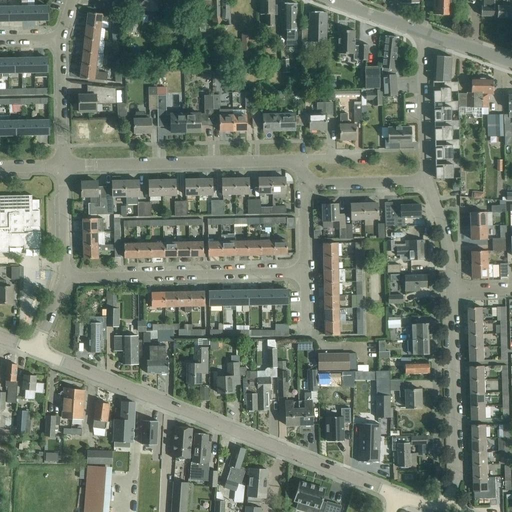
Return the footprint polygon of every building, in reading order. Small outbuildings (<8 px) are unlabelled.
[(98,0),(99,0),(96,8),(94,7),(93,9),(110,9),(112,0),(98,0)] [(137,0),(136,7),(144,7),(144,9),(157,11),(158,0),(137,0)] [(231,26),(230,8),(229,0),(202,0),(203,6),(212,5),(213,27),(231,26)] [(274,14),(276,14),(276,6),(274,6),(274,0),(260,0),(261,7),(261,14),(266,14),(266,26),(274,26),(274,14)] [(434,9),(434,15),(451,15),(451,0),(433,0),(433,9),(434,9)] [(503,0),(481,0),(481,16),(497,16),(497,18),(511,17),(511,5),(502,6),(502,0),(504,0),(503,0)] [(35,6),(28,7),(28,1),(21,1),(22,7),(22,21),(35,21),(35,6)] [(285,30),(288,30),(288,41),(300,40),(300,29),(297,29),(297,13),(297,3),(285,3),(285,13),(285,30)] [(35,6),(35,21),(48,20),(48,6),(35,6)] [(0,21),(9,21),(8,7),(0,7),(0,21)] [(22,21),(22,7),(8,7),(9,21),(22,21)] [(326,42),(327,22),(327,12),(310,12),(309,29),(302,29),(302,42),(326,42)] [(88,13),(86,26),(100,28),(101,21),(106,22),(107,15),(88,13)] [(205,33),(203,13),(192,13),(193,33),(205,33)] [(100,28),(86,26),(85,39),(98,40),(100,28)] [(355,31),(339,30),(338,54),(353,54),(353,60),(359,60),(368,61),(368,45),(359,44),(359,46),(354,46),(355,31)] [(242,34),(243,58),(251,58),(250,34),(242,34)] [(382,73),(383,96),(397,95),(396,75),(395,75),(395,73),(395,68),(395,66),(398,37),(385,36),(382,73)] [(85,39),(83,52),(97,53),(98,40),(85,39)] [(239,39),(228,39),(229,56),(240,55),(239,39)] [(83,52),(82,65),(95,66),(97,53),(83,52)] [(451,82),(452,57),(435,56),(434,81),(433,81),(451,82)] [(8,59),(0,58),(0,73),(8,73),(8,59)] [(21,58),(8,59),(8,73),(21,73),(21,58)] [(34,72),(34,58),(21,58),(21,73),(34,72)] [(34,58),(34,72),(48,72),(47,58),(34,58)] [(95,66),(82,65),(80,78),(107,81),(108,73),(95,72),(95,66)] [(365,67),(366,89),(380,89),(379,67),(365,67)] [(459,101),(459,111),(459,119),(464,119),(466,115),(472,115),(474,118),(482,118),(483,108),(482,78),(472,78),(471,93),(467,93),(467,94),(458,93),(459,101)] [(482,78),(483,108),(488,108),(489,94),(493,94),(493,79),(482,78)] [(433,81),(433,83),(434,83),(434,82),(444,82),(444,88),(440,88),(440,91),(433,91),(434,103),(445,102),(451,102),(451,101),(451,92),(458,92),(458,84),(450,84),(451,82),(433,81)] [(79,112),(96,112),(96,104),(116,104),(116,88),(92,86),(92,95),(79,95),(79,112)] [(157,109),(157,96),(157,88),(148,88),(148,110),(157,109)] [(383,105),(382,89),(374,89),(374,92),(367,92),(367,99),(374,99),(374,105),(383,105)] [(204,114),(185,114),(185,132),(200,132),(200,126),(214,125),(213,110),(220,109),(220,95),(213,95),(213,108),(204,109),(204,114)] [(166,96),(157,96),(157,109),(158,127),(171,126),(171,132),(185,132),(185,114),(167,114),(166,96)] [(445,102),(445,107),(441,107),(441,110),(434,110),(434,122),(445,121),(452,121),(451,111),(459,111),(459,101),(451,101),(451,102),(445,102)] [(126,103),(118,104),(118,118),(127,118),(126,103)] [(332,103),(328,103),(317,103),(317,114),(310,115),(310,129),(326,129),(326,114),(332,114),(332,103)] [(225,112),(219,112),(220,131),(233,131),(233,115),(233,110),(225,110),(225,112)] [(245,110),(233,110),(233,115),(233,131),(247,131),(246,115),(245,110)] [(279,115),(279,130),(295,130),(295,126),(306,126),(305,111),(298,111),(298,116),(295,116),(295,115),(279,115)] [(279,130),(279,115),(263,115),(263,117),(260,117),(259,112),(252,112),(253,127),(263,127),(263,130),(279,130)] [(340,114),(340,130),(340,140),(356,140),(356,125),(348,125),(348,114),(340,114)] [(501,114),(487,115),(488,137),(502,136),(501,114)] [(134,120),(134,123),(134,133),(151,133),(151,119),(134,120)] [(36,121),(36,135),(49,135),(49,120),(36,121)] [(445,121),(445,126),(441,126),(441,129),(434,129),(435,141),(446,141),(446,140),(452,140),(452,130),(459,130),(459,120),(452,121),(445,121)] [(9,121),(0,121),(0,135),(10,135),(9,121)] [(23,135),(22,121),(9,121),(10,135),(23,135)] [(36,121),(22,121),(23,135),(36,135),(36,121)] [(385,138),(385,149),(399,149),(399,142),(412,142),(411,127),(388,128),(388,138),(385,138)] [(446,140),(446,141),(446,145),(442,145),(442,148),(435,148),(435,160),(446,160),(446,159),(453,159),(452,149),(460,149),(460,139),(452,140),(446,140)] [(446,159),(446,160),(446,164),(442,165),(442,167),(436,167),(436,176),(438,179),(461,178),(453,178),(453,168),(461,168),(460,159),(453,159),(446,159)] [(235,179),(236,194),(249,194),(249,178),(235,179)] [(272,193),(272,178),(259,178),(259,194),(272,193)] [(285,178),(272,178),(272,193),(273,198),(286,198),(285,178)] [(199,195),(199,179),(185,180),(186,195),(199,195)] [(199,179),(199,195),(212,195),(212,179),(199,179)] [(236,194),(235,179),(222,179),(222,194),(236,194)] [(139,180),(125,181),(126,196),(137,196),(139,196),(139,180)] [(162,196),(162,180),(149,180),(149,196),(162,196)] [(162,180),(162,196),(176,195),(175,180),(162,180)] [(82,190),(81,190),(81,192),(82,192),(82,197),(90,197),(90,203),(96,203),(96,215),(106,215),(107,214),(107,200),(107,197),(100,198),(100,195),(97,195),(97,181),(82,182),(82,190)] [(126,196),(125,181),(112,181),(112,197),(126,196)] [(0,252),(8,252),(8,253),(9,253),(8,243),(24,243),(24,249),(25,249),(25,248),(41,248),(41,232),(40,232),(39,200),(32,200),(32,195),(32,196),(0,196),(0,252)] [(137,196),(126,196),(126,204),(137,204),(137,196)] [(138,211),(126,211),(126,214),(126,217),(144,217),(144,202),(138,202),(138,211)] [(365,219),(364,203),(351,204),(351,220),(365,219)] [(364,203),(365,219),(378,219),(377,203),(364,203)] [(346,239),(345,225),(345,215),(338,215),(338,204),(322,205),(323,228),(339,227),(340,239),(346,239)] [(393,214),(385,214),(385,226),(397,226),(397,218),(421,217),(421,205),(392,206),(393,214)] [(471,226),(486,226),(486,212),(470,213),(471,226)] [(83,232),(97,232),(97,219),(83,219),(83,232)] [(486,226),(471,226),(471,240),(487,239),(486,226)] [(98,245),(97,232),(83,232),(83,245),(98,245)] [(234,241),(228,241),(228,236),(221,236),(221,242),(221,256),(235,255),(234,241)] [(273,240),(267,241),(267,236),(260,236),(260,241),(261,255),(274,255),(273,240)] [(287,240),(273,240),(274,255),(287,254),(287,240)] [(406,246),(397,247),(394,247),(394,242),(387,242),(387,251),(397,251),(424,250),(424,240),(406,241),(406,246)] [(247,241),(234,241),(235,255),(248,255),(247,241)] [(260,241),(247,241),(248,255),(261,255),(260,241)] [(189,242),(176,243),(177,257),(190,257),(189,242)] [(189,242),(190,257),(203,256),(203,242),(189,242)] [(221,256),(221,242),(208,242),(208,256),(221,256)] [(138,258),(137,243),(124,244),(124,258),(138,258)] [(151,257),(150,243),(137,243),(138,258),(151,257)] [(164,257),(163,243),(150,243),(151,257),(164,257)] [(177,257),(176,243),(163,243),(164,257),(177,257)] [(323,256),(338,256),(337,243),(323,243),(323,256)] [(98,258),(98,245),(83,245),(84,259),(98,258)] [(425,260),(424,250),(397,251),(397,255),(409,255),(409,260),(425,260)] [(472,265),(488,264),(487,251),(471,252),(472,265)] [(338,256),(323,256),(324,270),(338,269),(338,256)] [(488,264),(472,265),(472,278),(488,278),(488,264)] [(508,264),(500,264),(501,277),(508,277),(508,264)] [(400,265),(388,266),(388,274),(400,273),(400,265)] [(11,281),(19,281),(19,267),(11,267),(11,281)] [(338,269),(324,270),(324,283),(338,282),(344,282),(344,276),(338,276),(338,269)] [(405,276),(405,291),(419,290),(419,287),(427,287),(426,275),(407,276),(405,276)] [(5,280),(0,280),(0,303),(12,303),(12,287),(5,287),(5,280)] [(338,282),(324,283),(324,296),(338,295),(338,282)] [(107,317),(107,326),(118,326),(118,309),(116,309),(116,289),(108,289),(108,309),(107,309),(107,317)] [(261,290),(248,291),(249,305),(262,305),(261,290)] [(275,304),(275,290),(261,290),(262,305),(275,304)] [(275,290),(275,304),(288,304),(288,290),(275,290)] [(222,305),(222,291),(209,291),(209,306),(222,305)] [(235,291),(222,291),(222,305),(236,305),(235,291)] [(249,305),(248,291),(235,291),(236,305),(236,312),(249,311),(249,305)] [(165,307),(165,292),(152,293),(152,307),(165,307)] [(178,292),(165,292),(165,307),(178,306),(178,292)] [(191,306),(191,292),(178,292),(178,306),(191,306)] [(191,292),(191,306),(204,306),(204,292),(191,292)] [(339,308),(338,295),(324,296),(325,309),(339,308)] [(498,321),(501,321),(506,320),(506,307),(497,307),(498,321)] [(339,322),(339,308),(325,309),(325,322),(339,322)] [(469,321),(483,321),(483,308),(469,308),(469,321)] [(89,323),(89,352),(101,352),(101,346),(103,346),(103,339),(106,339),(107,339),(107,326),(107,317),(102,317),(90,317),(90,323),(89,323)] [(390,329),(390,340),(396,340),(396,329),(400,329),(400,319),(388,320),(389,329),(390,329)] [(484,334),(483,321),(469,321),(470,335),(484,334)] [(339,322),(325,322),(325,335),(339,335),(339,322)] [(275,324),(275,331),(275,336),(289,336),(289,324),(275,324)] [(412,324),(412,340),(428,339),(428,324),(412,324)] [(236,337),(236,331),(233,331),(232,326),(224,326),(224,331),(224,337),(236,337)] [(178,330),(178,331),(178,337),(192,337),(192,330),(192,327),(184,327),(184,330),(178,330)] [(249,337),(249,331),(249,327),(236,327),(236,331),(236,337),(249,337)] [(262,336),(262,331),(258,331),(258,327),(250,327),(250,331),(249,331),(249,337),(262,336)] [(150,331),(150,333),(143,333),(143,344),(150,344),(150,339),(157,339),(157,330),(150,331)] [(171,330),(165,330),(157,330),(157,339),(165,339),(165,342),(171,342),(171,331),(171,330)] [(484,347),(484,334),(470,335),(470,348),(484,347)] [(114,337),(114,351),(123,351),(123,365),(138,364),(138,336),(114,337)] [(413,354),(419,354),(429,354),(428,339),(412,340),(413,354)] [(299,349),(316,350),(316,341),(299,340),(299,349)] [(158,373),(157,346),(151,346),(151,358),(147,358),(147,373),(158,373)] [(157,346),(158,373),(168,373),(168,358),(166,358),(165,346),(157,346)] [(187,364),(187,373),(187,383),(201,383),(201,369),(207,369),(208,348),(194,347),(194,364),(187,364)] [(484,347),(470,348),(471,361),(485,360),(484,347)] [(276,350),(267,350),(268,369),(276,368),(276,350)] [(356,353),(348,354),(318,354),(319,370),(349,370),(357,369),(356,353)] [(401,358),(401,363),(405,363),(406,374),(429,373),(429,362),(415,363),(415,358),(401,358)] [(278,396),(288,396),(286,361),(277,361),(278,396)] [(217,377),(217,383),(217,393),(233,392),(233,380),(239,380),(238,363),(227,363),(228,376),(217,377)] [(6,364),(6,374),(5,380),(6,380),(5,387),(8,387),(6,402),(15,403),(18,381),(16,381),(17,365),(6,364)] [(471,380),(485,379),(485,366),(471,367),(471,380)] [(318,402),(317,390),(316,370),(307,370),(308,391),(311,390),(311,393),(304,393),(304,401),(285,401),(286,425),(312,425),(312,402),(318,402)] [(36,376),(24,375),(23,388),(25,388),(24,398),(34,399),(35,392),(43,393),(43,384),(36,383),(36,376)] [(246,394),(247,400),(247,410),(269,410),(269,401),(270,401),(270,400),(271,400),(271,390),(271,378),(257,378),(257,376),(255,376),(255,378),(249,378),(249,386),(252,386),(253,393),(246,394)] [(485,379),(471,380),(472,393),(486,393),(485,379)] [(390,380),(377,380),(377,396),(377,417),(390,417),(390,396),(390,390),(390,380)] [(393,380),(390,380),(390,390),(399,390),(400,396),(406,396),(406,408),(413,407),(413,409),(416,408),(416,407),(421,407),(421,389),(403,390),(403,380),(393,380)] [(64,388),(62,398),(61,416),(71,417),(73,389),(64,388)] [(85,391),(73,389),(71,417),(82,418),(83,401),(85,391)] [(486,393),(472,393),(472,406),(486,406),(486,393)] [(114,430),(113,440),(114,440),(124,440),(131,440),(132,440),(134,413),(135,403),(122,402),(121,420),(114,420),(114,430)] [(96,403),(95,413),(93,428),(106,430),(109,404),(96,403)] [(486,419),(486,406),(472,406),(472,419),(486,419)] [(341,417),(326,417),(327,441),(344,441),(343,423),(350,423),(350,408),(341,408),(341,417)] [(17,411),(16,433),(24,434),(26,412),(17,411)] [(46,416),(45,436),(53,437),(55,417),(46,416)] [(141,444),(157,445),(157,444),(156,444),(157,421),(158,421),(142,420),(142,421),(141,444)] [(360,424),(360,452),(359,462),(379,462),(380,425),(360,424)] [(509,424),(504,424),(499,424),(500,438),(510,437),(509,424)] [(473,439),(487,438),(487,425),(473,425),(473,439)] [(173,440),(171,457),(178,458),(179,460),(183,460),(185,458),(190,459),(192,438),(192,428),(176,427),(175,440),(173,440)] [(191,462),(190,479),(209,481),(209,471),(211,447),(207,446),(207,445),(208,435),(196,434),(195,444),(193,462),(191,462)] [(426,436),(411,436),(412,444),(427,444),(426,436)] [(510,450),(510,437),(500,438),(500,450),(501,450),(504,450),(510,450)] [(487,451),(487,438),(473,439),(473,452),(487,451)] [(410,443),(403,443),(403,441),(397,441),(398,467),(410,467),(410,462),(416,462),(416,454),(410,454),(410,443)] [(419,454),(428,453),(428,444),(418,444),(419,454)] [(235,446),(232,456),(228,465),(231,466),(224,487),(241,492),(243,486),(243,484),(240,483),(245,470),(245,468),(239,467),(245,450),(235,446)] [(112,451),(87,450),(87,464),(113,465),(113,452),(112,452),(112,451)] [(504,450),(505,458),(501,458),(501,464),(505,464),(511,464),(510,450),(504,450)] [(487,451),(473,452),(474,465),(488,464),(487,451)] [(152,469),(154,454),(143,453),(142,468),(152,469)] [(58,455),(46,454),(45,462),(58,463),(58,455)] [(488,478),(488,464),(474,465),(474,478),(488,478)] [(108,511),(111,470),(87,468),(84,511),(108,511)] [(247,496),(247,501),(258,502),(262,502),(264,500),(265,498),(266,498),(267,480),(268,470),(250,469),(249,478),(247,496)] [(209,481),(208,486),(216,487),(217,472),(209,471),(209,481)] [(489,491),(488,478),(474,478),(475,491),(482,491),(488,491),(489,491)] [(186,511),(189,483),(173,481),(171,511),(186,511)] [(299,481),(294,500),(298,502),(296,509),(304,511),(307,504),(315,507),(319,508),(318,511),(317,511),(339,511),(341,506),(327,502),(327,503),(322,501),(326,489),(299,481)] [(223,511),(224,501),(216,501),(215,511),(223,511)]
